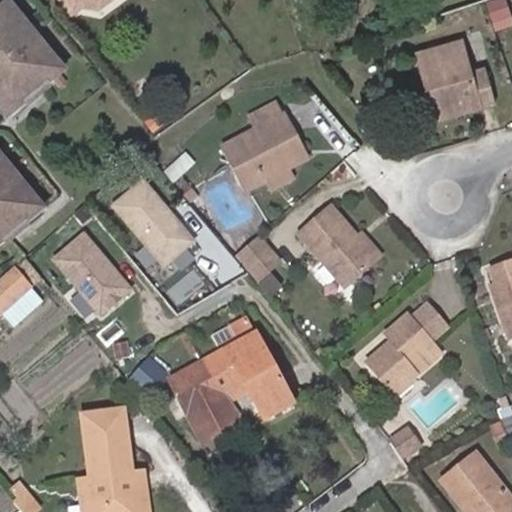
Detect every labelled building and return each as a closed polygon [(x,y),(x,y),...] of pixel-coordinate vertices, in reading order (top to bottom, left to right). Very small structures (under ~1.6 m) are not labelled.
[(61,0),(72,14),(84,5),(84,0),(61,0)] [(84,0),(84,5),(98,10),(111,0),(84,0)] [(8,1),(5,4),(16,18),(20,15),(8,1)] [(511,22),(511,15),(507,1),(488,8),(495,28),(511,22)] [(5,4),(0,7),(0,97),(11,111),(60,71),(46,54),(49,51),(20,15),(16,18),(5,4)] [(427,89),(435,86),(444,117),(495,102),(485,65),(470,69),(462,40),(416,52),(427,89)] [(49,51),(46,54),(60,71),(63,68),(49,51)] [(436,119),(444,117),(435,86),(427,89),(436,119)] [(0,97),(0,104),(8,114),(11,111),(0,97)] [(254,131),(221,149),(243,191),(266,179),(286,169),(286,159),(301,152),(304,150),(286,115),(284,116),(277,102),(248,118),(254,131)] [(185,152),(162,173),(172,183),(174,182),(194,163),(185,152)] [(286,159),(286,169),(305,158),(301,152),(286,159)] [(0,239),(38,209),(24,192),(27,189),(0,155),(0,239)] [(286,169),(266,179),(272,188),(291,178),(286,169)] [(182,176),(174,182),(182,193),(190,186),(182,176)] [(141,180),(111,206),(162,266),(193,240),(141,180)] [(191,188),(183,195),(190,204),(198,196),(191,188)] [(28,191),(25,193),(39,211),(42,207),(28,191)] [(329,206),(298,233),(345,288),(376,261),(355,237),(329,206)] [(361,232),(355,237),(376,261),(382,256),(361,232)] [(83,234),(53,260),(101,315),(130,289),(83,234)] [(258,237),(235,256),(269,295),(280,286),(269,274),(263,267),(275,257),(258,237)] [(275,257),(263,267),(269,274),(281,264),(275,257)] [(494,283),(489,285),(509,341),(511,339),(511,260),(489,268),(494,283)] [(0,278),(0,311),(30,286),(13,267),(0,278)] [(390,343),(366,364),(391,394),(416,372),(410,365),(432,347),(435,345),(409,315),(384,336),(390,343)] [(241,341),(255,334),(246,318),(233,325),(241,341)] [(282,384),(255,334),(241,341),(233,325),(212,336),(220,352),(218,353),(228,372),(236,368),(264,419),(293,404),(282,384)] [(432,347),(410,365),(416,372),(438,354),(432,347)] [(225,393),(235,388),(227,373),(228,372),(218,353),(168,380),(195,430),(203,439),(239,420),(225,393)] [(282,384),(293,404),(312,393),(282,384)] [(501,409),(498,410),(501,419),(511,414),(509,406),(508,406),(501,409)] [(90,480),(79,482),(82,505),(68,508),(68,511),(147,511),(144,487),(133,489),(131,475),(122,411),(82,416),(90,480)] [(501,419),(508,437),(511,435),(511,414),(501,419)] [(390,442),(401,457),(418,444),(406,428),(389,440),(390,442)] [(511,500),(476,454),(442,481),(465,511),(511,511),(509,508),(511,505),(511,500)] [(131,475),(133,489),(144,487),(142,473),(131,475)] [(26,492),(14,502),(23,511),(33,511),(39,508),(26,492)]
